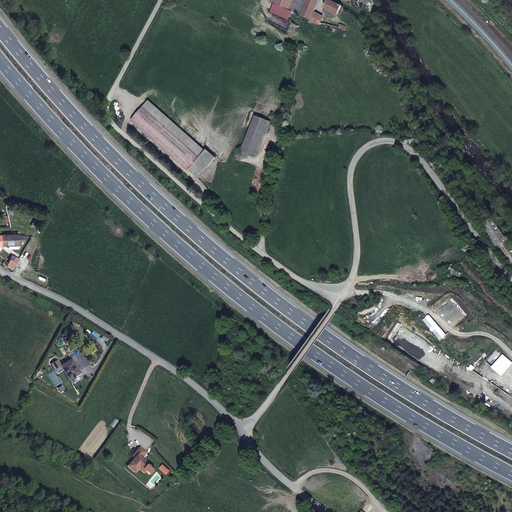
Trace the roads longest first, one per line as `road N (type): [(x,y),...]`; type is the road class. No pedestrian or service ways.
road 1 (motorway): [(511,451),(358,360),(218,255),(92,135),(0,28)]
road 2 (motorway): [(0,59),(81,152),(245,300),(383,399),(511,473)]
road 3 (unclassified): [(341,301),(292,276),(110,120),(113,92),(162,0)]
road 4 (unclassified): [(341,301),(359,263),(356,162),(387,142),(417,154),(511,285)]
road 5 (secondary): [(0,270),(193,382),(243,435)]
road 6 (unclassified): [(243,435),(341,301)]
